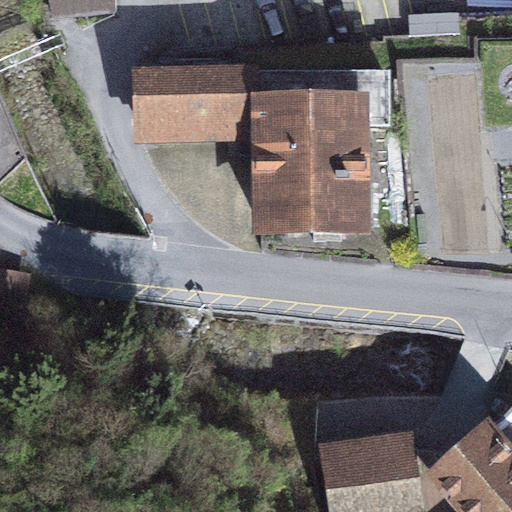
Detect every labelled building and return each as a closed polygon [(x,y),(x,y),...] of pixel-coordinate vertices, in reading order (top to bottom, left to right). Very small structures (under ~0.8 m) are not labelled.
[(58,0),(61,20),(119,13),(117,0),(58,0)] [(141,141),(242,139),(241,125),(240,76),(139,78),(141,141)] [(241,125),(260,129),(260,79),(240,76),(241,125)] [(386,78),(260,79),(261,232),(362,231),(361,127),(386,127),(386,78)] [(0,310),(2,311),(15,313),(21,279),(0,275),(0,310)] [(511,511),(511,412),(457,461),(434,481),(461,511),(421,511),(415,466),(413,449),(322,461),(328,511),(511,511)] [(421,511),(461,511),(434,481),(457,461),(415,466),(421,511)]
